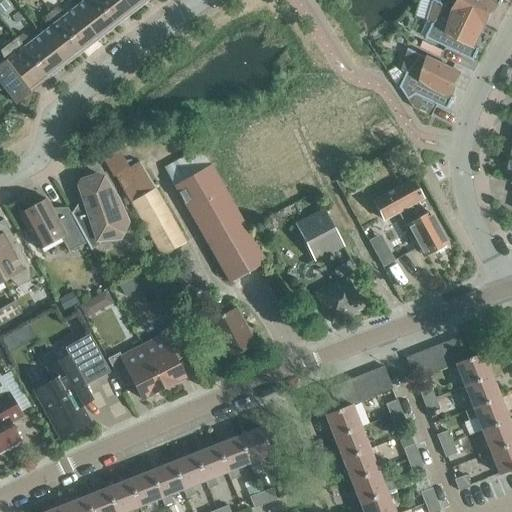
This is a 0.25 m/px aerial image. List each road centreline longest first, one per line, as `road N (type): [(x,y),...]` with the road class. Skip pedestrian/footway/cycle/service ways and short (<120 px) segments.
road 1 (residential): [(506,289),(181,412),(0,496)]
road 2 (residential): [(0,183),(41,161),(58,110),(199,0)]
road 3 (residential): [(506,289),(470,214),(459,163),(464,124),(511,32)]
